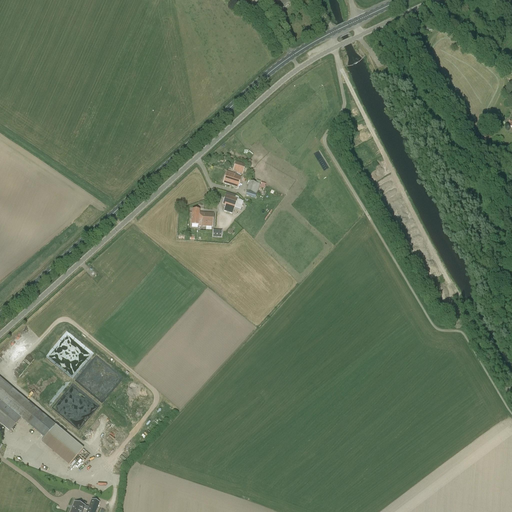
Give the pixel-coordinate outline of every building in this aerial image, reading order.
[(274,0),(276,3),(279,8),(294,0),(274,0)] [(282,12),(273,17),(277,24),(286,19),(282,12)] [(236,162),(233,172),(243,175),(246,165),(236,162)] [(235,174),(227,172),(223,183),(238,188),(241,178),(235,176),(235,174)] [(245,195),(255,198),(260,184),(250,181),(245,195)] [(239,199),(238,197),(236,196),(235,198),(225,195),(222,205),(225,206),(223,211),(232,214),(234,208),(240,211),(243,201),(240,199),(239,199)] [(199,226),(201,226),(202,213),(199,213),(200,210),(192,209),(191,225),(199,225),(199,226)] [(202,213),(201,226),(212,227),(213,214),(202,213)] [(21,419),(40,435),(44,438),(41,442),(69,466),(83,448),(0,377),(0,423),(10,432),(21,419)] [(88,507),(85,506),(75,502),(70,511),(82,511),(83,509),(87,510),(86,511),(95,511),(100,502),(91,499),(88,507)]
